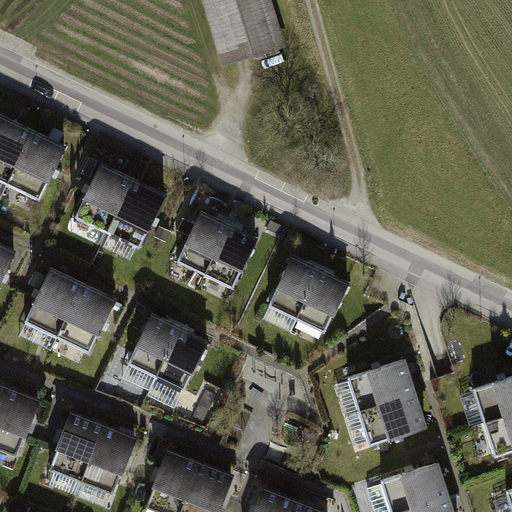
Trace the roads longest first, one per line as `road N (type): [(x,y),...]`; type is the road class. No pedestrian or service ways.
road 1 (residential): [(0,62),(511,306)]
road 2 (track): [(312,0),(361,180),(360,233)]
